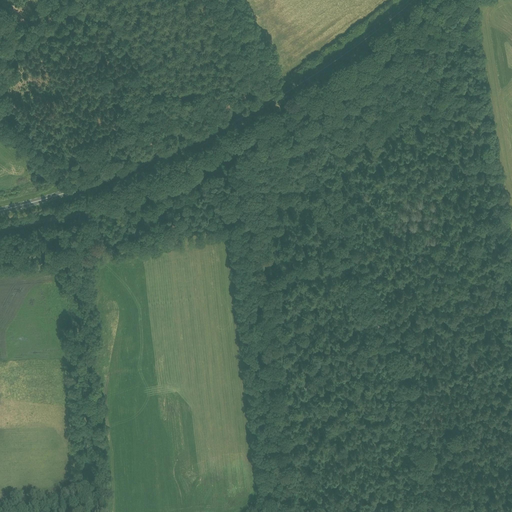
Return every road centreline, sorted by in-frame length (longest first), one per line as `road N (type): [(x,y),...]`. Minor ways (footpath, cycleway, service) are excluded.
road 1 (track): [(430,511),(404,391),(319,183)]
road 2 (unclassified): [(0,227),(125,203),(295,120)]
road 3 (secondary): [(0,210),(159,157),(282,91)]
road 4 (unclassified): [(295,120),(348,90),(439,0)]
road 5 (secondary): [(282,91),(410,0)]
